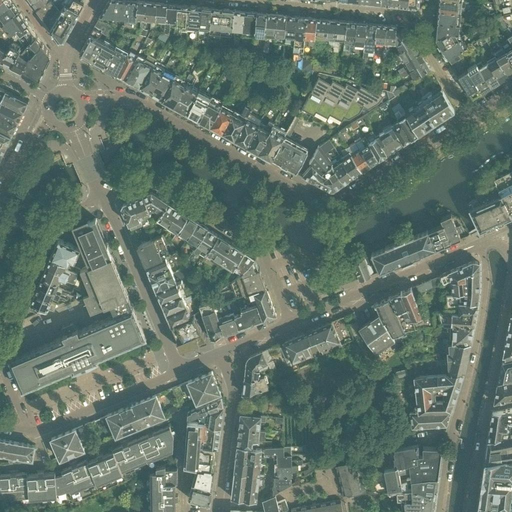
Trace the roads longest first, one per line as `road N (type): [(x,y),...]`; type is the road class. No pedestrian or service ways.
road 1 (residential): [(468,120),(327,205),(139,105),(84,102)]
road 2 (residential): [(475,245),(486,276),(480,327),(440,511)]
road 3 (residential): [(289,322),(261,249),(150,180),(103,197)]
road 4 (residential): [(0,345),(54,219),(103,197)]
road 5 (residential): [(179,371),(103,197)]
road 6 (residential): [(242,0),(429,13)]
road 7 (residential): [(219,351),(233,389),(217,511)]
road 8 (residential): [(35,431),(179,371)]
road 9 (residential): [(485,408),(511,275)]
